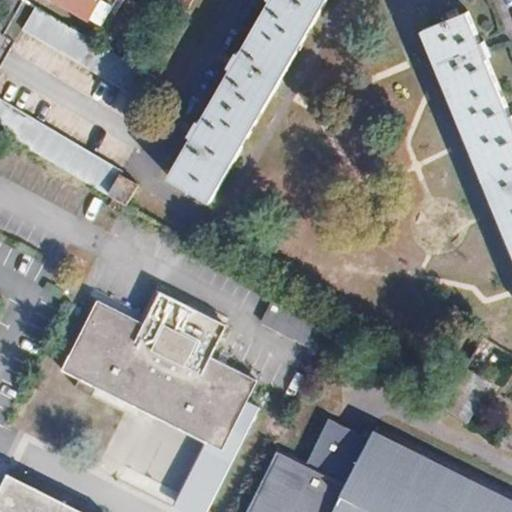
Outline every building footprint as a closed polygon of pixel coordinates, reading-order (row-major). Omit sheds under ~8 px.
[(54,0),(101,28),(113,7),(101,0),(54,0)] [(326,0),(271,0),(169,177),(211,202),(326,0)] [(178,0),(174,7),(186,14),(194,0),(178,0)] [(126,60),(36,8),(22,31),(148,104),(161,81),(151,75),(126,60)] [(511,117),(469,12),(423,30),(511,246),(511,117)] [(134,46),(126,60),(151,75),(159,60),(134,46)] [(0,131),(4,134),(126,207),(138,186),(122,176),(124,172),(0,97),(0,131)] [(98,302),(65,369),(223,450),(246,402),(257,381),(211,357),(227,326),(162,294),(146,325),(98,302)] [(274,301),(263,321),(307,344),(317,324),(274,301)] [(482,374),(498,347),(484,339),(468,365),(482,374)] [(490,383),(468,370),(444,410),(467,423),(490,383)] [(208,511),(259,409),(246,402),(223,450),(206,441),(173,508),(180,511),(208,511)] [(511,511),(511,501),(376,434),(373,441),(331,421),(307,468),(278,454),(249,511),(511,511)] [(511,433),(507,431),(499,445),(511,452),(511,433)] [(0,511),(78,511),(11,478),(3,494),(0,492),(0,511)]
